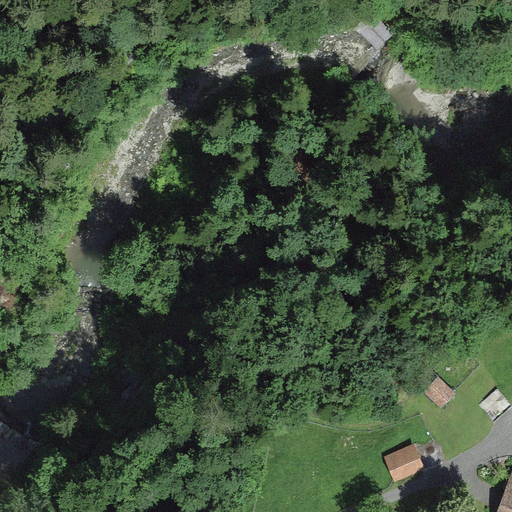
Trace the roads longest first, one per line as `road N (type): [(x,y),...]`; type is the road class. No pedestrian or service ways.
road 1 (track): [(206,0),(0,156)]
road 2 (track): [(361,511),(506,438)]
